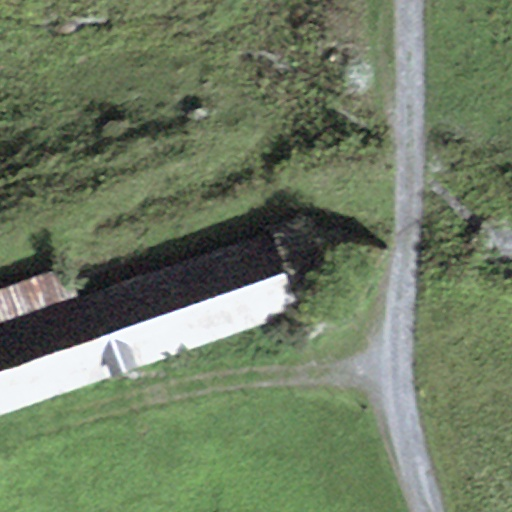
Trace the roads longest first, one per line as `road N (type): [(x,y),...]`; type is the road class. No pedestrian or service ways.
road 1 (track): [(431,511),(407,444),(397,380),(412,99),(406,0)]
road 2 (track): [(0,450),(178,390),(255,378),(397,380)]
